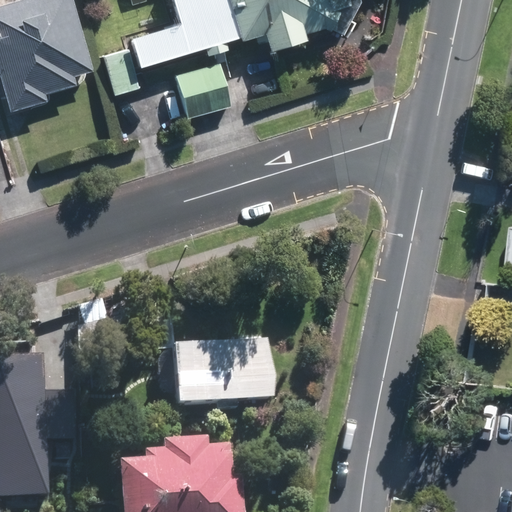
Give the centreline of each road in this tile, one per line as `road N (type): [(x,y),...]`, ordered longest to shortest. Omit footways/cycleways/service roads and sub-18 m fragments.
road 1 (residential): [(0,258),(374,143),(430,148)]
road 2 (secondary): [(430,148),(360,511)]
road 3 (secondary): [(461,0),(430,148)]
